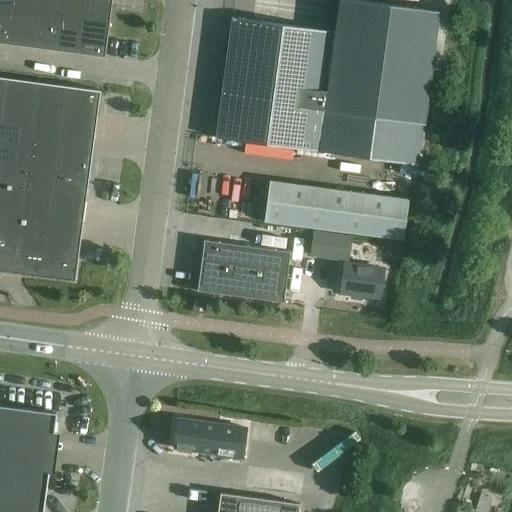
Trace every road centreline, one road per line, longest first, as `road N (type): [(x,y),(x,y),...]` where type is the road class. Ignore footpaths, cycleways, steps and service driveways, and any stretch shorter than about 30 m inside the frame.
road 1 (residential): [(133,357),(181,0)]
road 2 (secondary): [(133,357),(350,387)]
road 3 (secondary): [(350,387),(432,411),(511,417)]
road 4 (secondary): [(511,391),(350,387)]
road 5 (unclassified): [(111,511),(133,357)]
road 6 (secondary): [(0,338),(133,357)]
